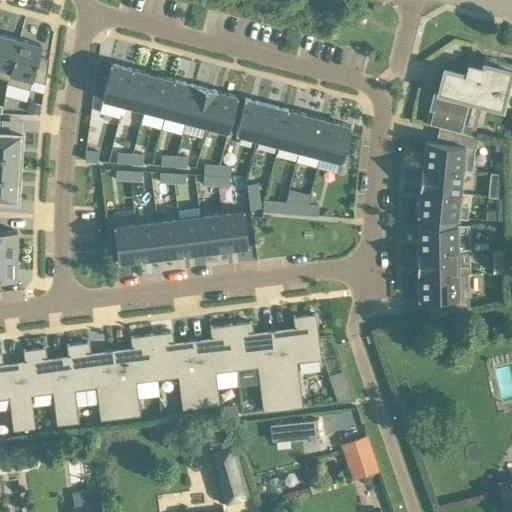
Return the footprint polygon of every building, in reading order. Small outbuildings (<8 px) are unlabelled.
[(0,33),(0,66),(10,69),(7,83),(8,83),(20,38),(0,33)] [(20,38),(8,83),(30,89),(32,80),(45,83),(49,59),(38,56),(41,44),(20,38)] [(111,62),(101,98),(122,103),(132,67),(111,62)] [(429,107),(428,108),(433,110),(429,123),(452,129),(454,130),(461,132),(469,100),(502,109),(503,103),(511,105),(511,73),(509,73),(510,70),(482,63),(481,65),(478,65),(475,76),(444,67),(438,91),(435,90),(431,108),(429,107)] [(122,103),(143,109),(153,73),(132,67),(122,103)] [(143,109),(164,114),(173,78),(153,73),(143,109)] [(173,78),(164,114),(185,120),(194,84),(173,78)] [(194,84),(185,120),(206,125),(215,89),(194,84)] [(238,95),(215,89),(206,125),(228,131),(238,95)] [(257,139),(266,103),(245,97),(235,133),(257,139)] [(278,144),(287,108),(266,103),(257,139),(278,144)] [(299,149),(308,114),(287,108),(278,144),(299,149)] [(320,155),(329,119),(308,114),(299,149),(320,155)] [(0,118),(0,154),(21,156),(22,132),(1,131),(2,119),(0,118)] [(351,125),(329,119),(320,155),(342,161),(351,125)] [(425,141),(423,165),(462,169),(465,146),(475,148),(478,137),(454,130),(452,129),(449,143),(425,141)] [(98,151),(86,150),(85,160),(98,161),(98,151)] [(129,163),(130,153),(118,152),(117,162),(129,163)] [(143,153),(130,153),(129,163),(143,163),(143,153)] [(0,154),(0,176),(19,178),(20,164),(21,156),(0,154)] [(173,165),(174,155),(162,154),(161,164),(173,165)] [(174,155),(173,165),(187,166),(188,156),(174,155)] [(216,174),(217,164),(204,163),(203,173),(216,174)] [(229,175),(230,165),(217,164),(216,174),(229,175)] [(420,179),(419,189),(460,193),(462,169),(423,165),(423,168),(419,167),(417,179),(420,179)] [(128,180),(129,170),(116,169),(116,179),(128,180)] [(142,170),(129,170),(128,180),(141,180),(142,170)] [(172,182),(173,172),(161,171),(160,181),(172,182)] [(187,173),(173,172),(172,182),(186,182),(187,173)] [(505,197),(505,173),(490,172),(488,196),(505,197)] [(216,184),(216,174),(203,173),(203,183),(216,184)] [(229,185),(229,175),(216,174),(216,184),(229,185)] [(0,200),(18,201),(19,178),(0,176),(0,200)] [(256,182),(246,183),(248,196),(258,195),(256,182)] [(458,218),(459,206),(460,193),(419,189),(419,190),(420,190),(418,214),(419,214),(419,224),(420,224),(436,224),(436,216),(454,218),(458,218)] [(276,200),(263,199),(262,209),(275,210),(276,200)] [(305,203),(292,202),(291,212),(304,213),(305,203)] [(318,204),(305,203),(304,213),(317,214),(318,204)] [(198,206),(177,208),(178,217),(182,253),(204,251),(199,214),(198,206)] [(244,208),(221,211),(225,248),(248,245),(244,208)] [(498,219),(498,210),(486,210),(486,219),(498,219)] [(221,211),(199,214),(204,251),(225,248),(221,211)] [(418,249),(457,248),(457,234),(469,234),(469,224),(464,224),(457,224),(458,218),(454,218),(436,216),(436,224),(420,224),(419,224),(417,224),(418,249)] [(178,217),(156,219),(161,256),(182,253),(178,217)] [(156,219),(135,222),(139,259),(161,256),(156,219)] [(135,222),(113,225),(118,261),(139,259),(135,222)] [(497,236),(498,236),(498,225),(488,225),(488,236),(497,236)] [(0,254),(17,254),(17,230),(0,230),(0,254)] [(470,273),(470,265),(470,248),(457,248),(418,249),(416,249),(417,274),(418,274),(468,273),(470,273)] [(493,263),(505,262),(505,248),(504,248),(497,248),(493,249),(493,263)] [(0,254),(0,277),(16,278),(17,254),(0,254)] [(468,273),(418,274),(418,280),(416,280),(416,291),(418,291),(419,298),(433,298),(433,314),(430,314),(430,316),(468,307),(468,273)] [(272,333),(282,409),(303,406),(297,362),(321,359),(315,314),(294,316),(295,330),(292,330),(292,331),(285,331),(281,332),(280,332),(272,333)] [(272,333),(268,333),(268,334),(266,334),(256,335),(253,335),(252,322),(231,324),(237,369),(257,367),(263,411),(282,409),(272,333)] [(193,343),(201,407),(220,404),(216,372),(237,369),(231,324),(210,327),(212,340),(209,341),(207,341),(197,342),(193,343)] [(152,334),(157,379),(178,377),(182,409),(201,407),(193,343),(189,343),(183,344),(177,345),(174,345),(172,331),(152,334)] [(157,379),(152,334),(131,337),(133,350),(130,350),(130,351),(119,352),(118,352),(113,352),(121,417),(140,414),(136,382),(157,379)] [(68,344),(78,422),(79,422),(75,389),(96,387),(100,419),(121,417),(113,352),(105,353),(105,354),(104,354),(93,355),(91,355),(89,342),(68,344)] [(25,350),(34,427),(35,427),(31,395),(53,392),(57,425),(78,422),(68,344),(67,344),(69,358),(67,358),(66,359),(61,359),(56,360),(50,361),(50,360),(47,361),(45,347),(25,350)] [(0,352),(0,398),(9,398),(13,430),(34,427),(25,350),(24,350),(25,363),(23,364),(20,364),(17,365),(17,364),(12,365),(8,366),(6,366),(3,366),(1,353),(0,352)] [(347,384),(334,389),(338,399),(351,395),(347,384)] [(237,404),(223,405),(229,421),(239,419),(237,404)] [(348,441),(350,446),(360,476),(378,470),(366,435),(348,441)] [(249,495),(233,440),(206,448),(221,503),(249,495)] [(511,511),(511,479),(499,483),(500,489),(505,506),(502,510),(502,511),(511,511)] [(97,487),(71,492),(74,506),(72,506),(72,511),(101,511),(99,501),(97,487)]
